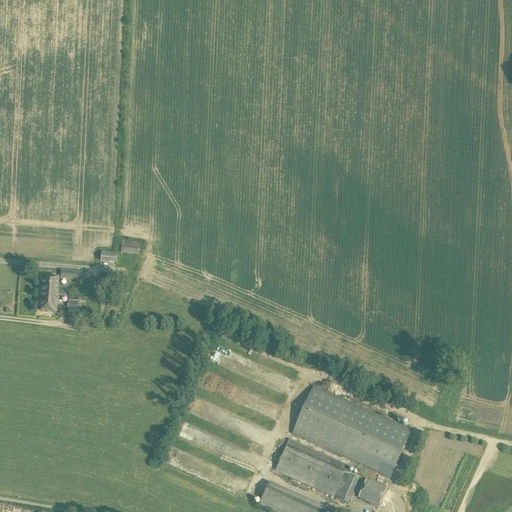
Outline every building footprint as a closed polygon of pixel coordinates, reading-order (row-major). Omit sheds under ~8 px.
[(138,255),(140,243),(122,241),(121,253),(138,255)] [(115,264),(117,254),(101,252),(100,262),(115,264)] [(80,281),(81,272),(61,270),(61,280),(80,281)] [(57,296),(67,296),(68,287),(58,287),(58,278),(43,277),(42,295),(57,296)] [(56,313),(57,296),(42,295),(41,312),(56,313)] [(77,320),(78,301),(68,300),(67,320),(77,320)] [(390,478),(411,431),(314,387),(293,434),(390,478)] [(201,418),(215,417),(214,402),(200,403),(201,418)] [(348,474),(351,467),(289,440),(274,472),(333,498),(340,482),(341,483),(334,498),(348,504),(359,480),(344,473),(345,472),(348,474)] [(379,506),(387,488),(366,479),(358,498),(379,506)] [(272,511),(325,511),(326,510),(269,484),(260,506),(272,511)]
